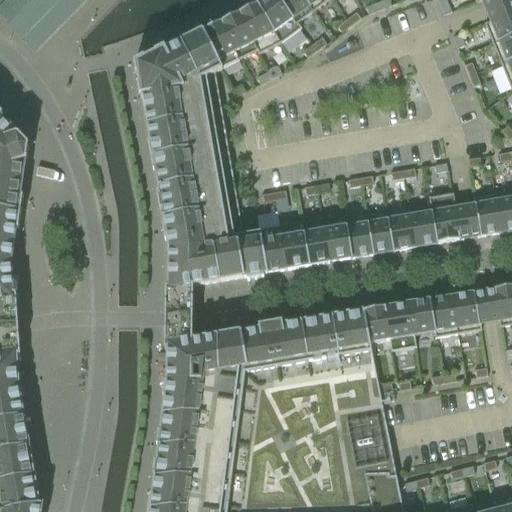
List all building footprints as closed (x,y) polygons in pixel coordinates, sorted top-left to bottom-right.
[(87,0),(0,0),(0,20),(34,54),(87,0)] [(276,0),(266,0),(257,7),(280,46),(301,31),(297,26),(296,26),(276,0)] [(303,0),(276,0),(296,26),(297,26),(314,14),(303,0)] [(330,0),(303,0),(314,14),(331,1),(330,0)] [(511,0),(473,0),(475,5),(481,3),(485,13),(489,23),(490,24),(484,26),(492,46),(511,38),(511,0)] [(388,1),(376,5),(379,13),(391,8),(388,1)] [(451,15),(446,4),(439,7),(443,18),(451,15)] [(379,13),(376,5),(365,10),(368,17),(379,13)] [(259,57),(280,46),(257,7),(239,16),(258,53),(257,53),(259,57)] [(356,15),(346,22),(351,29),(360,22),(356,15)] [(239,62),(256,54),(258,57),(259,57),(257,53),(258,53),(239,16),(221,25),(239,62)] [(351,29),(346,22),(336,29),(341,36),(351,29)] [(221,25),(202,35),(217,64),(218,63),(222,71),(239,62),(221,25)] [(150,159),(152,158),(153,159),(150,160),(152,174),(155,173),(159,198),(156,198),(159,213),(162,213),(165,229),(162,229),(164,244),(167,244),(169,253),(167,290),(164,291),(165,294),(165,296),(166,296),(166,293),(191,289),(191,291),(192,291),(192,289),(246,280),(246,283),(263,280),(263,277),(266,276),(261,244),(262,243),(261,235),(259,235),(243,238),(214,76),(222,72),(222,71),(218,63),(217,64),(202,35),(165,53),(164,50),(133,66),(139,100),(142,99),(150,145),(148,146),(150,159)] [(457,51),(464,48),(460,37),(452,40),(457,51)] [(511,38),(492,46),(500,66),(511,61),(511,38)] [(322,40),(312,47),(317,54),(326,47),(322,40)] [(307,61),(317,54),(312,47),(302,54),(307,61)] [(511,61),(500,66),(511,95),(511,94),(511,61)] [(464,68),(468,79),(476,76),(471,65),(464,68)] [(278,69),(267,75),(271,82),(281,77),(278,69)] [(271,82),(267,75),(256,80),(260,87),(271,82)] [(480,87),(476,76),(468,79),(473,91),(480,87)] [(245,95),(241,87),(231,93),(234,100),(245,95)] [(0,358),(18,355),(18,353),(19,353),(19,343),(19,342),(19,338),(18,338),(18,337),(18,327),(17,318),(18,318),(17,313),(17,312),(16,303),(16,302),(17,302),(16,298),(16,297),(12,297),(10,267),(15,232),(18,232),(22,199),(20,199),(24,165),(26,162),(28,150),(27,147),(19,138),(15,137),(0,120),(0,119),(2,117),(0,114),(0,358)] [(509,143),(511,139),(511,134),(507,128),(501,134),(509,143)] [(499,165),(511,163),(510,155),(498,157),(499,165)] [(469,170),(481,168),(479,160),(467,162),(469,170)] [(434,168),(435,176),(447,174),(446,166),(434,168)] [(414,171),(402,173),(403,181),(415,179),(414,171)] [(403,181),(402,173),(390,175),(391,183),(403,181)] [(371,179),(359,181),(361,189),(373,187),(371,179)] [(361,189),(359,181),(347,183),(349,191),(361,189)] [(328,186),(316,188),(317,196),(329,194),(328,186)] [(317,196),(316,188),(304,190),(305,198),(317,196)] [(285,194),(273,196),(274,204),(286,202),(285,194)] [(501,235),(511,233),(511,194),(494,197),(501,235)] [(274,204),(273,196),(261,198),(262,206),(274,204)] [(437,246),(461,242),(461,243),(472,241),(478,240),(478,239),(501,235),(494,197),(472,201),(473,207),(472,207),(466,208),(457,210),(456,210),(455,210),(452,196),(429,200),(430,208),(437,246)] [(242,209),(254,207),(252,199),(240,201),(242,209)] [(416,250),(437,246),(430,208),(409,212),(416,250)] [(393,254),(416,250),(409,212),(387,216),(393,254)] [(373,257),(393,254),(387,216),(367,219),(373,257)] [(329,265),(352,261),(345,223),(346,223),(345,217),(322,221),(329,265)] [(352,261),(373,257),(367,219),(346,223),(345,223),(352,261)] [(309,269),(329,265),(322,221),(302,225),(309,269)] [(287,272),(309,269),(302,225),(279,229),(287,272)] [(266,276),(287,272),(279,229),(259,232),(259,235),(261,235),(262,243),(261,244),(266,276)] [(511,288),(482,294),(451,299),(457,337),(481,333),(480,327),(481,326),(487,325),(498,324),(499,330),(511,327),(511,288)] [(402,511),(369,346),(363,314),(282,328),(281,324),(258,328),(258,332),(192,344),(192,331),(192,330),(193,330),(193,329),(192,329),(192,328),(192,316),(192,305),(193,305),(193,304),(193,303),(193,302),(192,302),(192,291),(191,291),(191,289),(166,293),(166,296),(165,296),(165,304),(165,306),(165,307),(164,307),(164,309),(165,309),(165,310),(164,319),(164,332),(164,333),(164,335),(164,336),(164,346),(164,348),(164,349),(163,349),(163,350),(164,351),(167,351),(167,386),(164,386),(162,400),(165,401),(160,435),(157,434),(156,448),(159,449),(157,461),(154,464),(152,477),(155,481),(153,498),(150,497),(148,511),(151,511),(150,511),(402,511)] [(451,299),(430,303),(435,335),(433,335),(434,341),(457,337),(451,299)] [(430,303),(407,307),(415,350),(416,350),(414,338),(433,335),(435,335),(430,303)] [(407,307),(385,310),(392,354),(415,350),(407,307)] [(385,310),(363,314),(369,346),(388,343),(390,354),(392,354),(385,310)] [(0,511),(40,511),(41,508),(38,508),(33,479),(35,478),(30,449),(28,449),(23,419),(24,419),(20,397),(19,397),(18,390),(16,359),(20,359),(20,358),(20,354),(19,353),(18,353),(18,355),(0,358),(0,511)] [(487,379),(486,371),(474,373),(475,381),(487,379)] [(456,384),(454,376),(442,378),(444,386),(456,384)] [(444,386),(442,378),(430,380),(432,388),(444,386)] [(399,394),(410,392),(409,384),(397,386),(399,394)] [(380,397),(392,394),(391,386),(379,388),(380,397)] [(494,463),(482,466),(484,474),(496,471),(494,463)] [(472,469),(460,472),(462,480),(474,477),(472,469)] [(462,480),(460,472),(449,475),(451,483),(462,480)] [(427,480),(415,483),(417,491),(429,488),(427,480)] [(417,491),(415,483),(403,486),(406,494),(417,491)] [(494,511),(511,511),(511,496),(492,502),(494,511)] [(471,511),(494,511),(492,502),(490,502),(492,511),(472,511),(471,507),(470,507),(471,511)]
